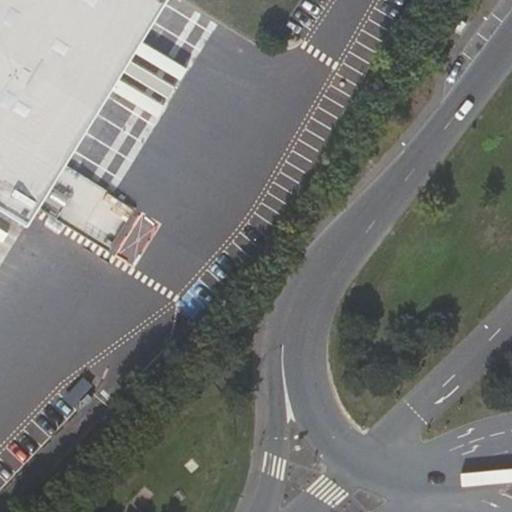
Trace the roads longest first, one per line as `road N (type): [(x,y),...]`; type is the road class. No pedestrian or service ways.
road 1 (primary): [(511,30),(453,117),(321,276),(297,326)]
road 2 (unclassified): [(511,314),(363,462)]
road 3 (primary): [(297,326),(274,385),(274,465),(259,511)]
road 4 (primary): [(297,326),(314,414),(363,462)]
